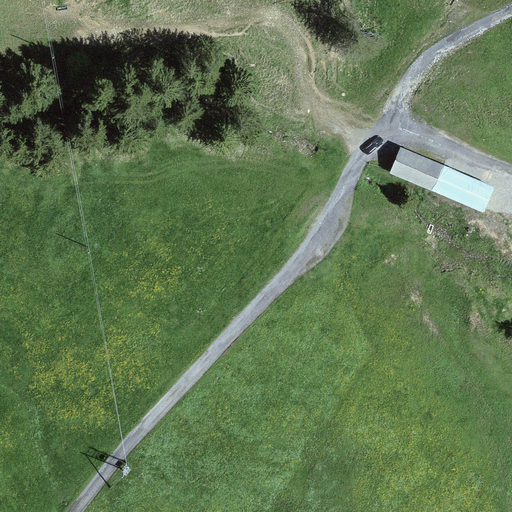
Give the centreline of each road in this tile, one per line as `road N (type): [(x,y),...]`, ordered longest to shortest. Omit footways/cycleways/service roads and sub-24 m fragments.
road 1 (track): [(84,511),(256,315),(410,83),(456,41),(511,13)]
road 2 (track): [(385,126),(511,180)]
